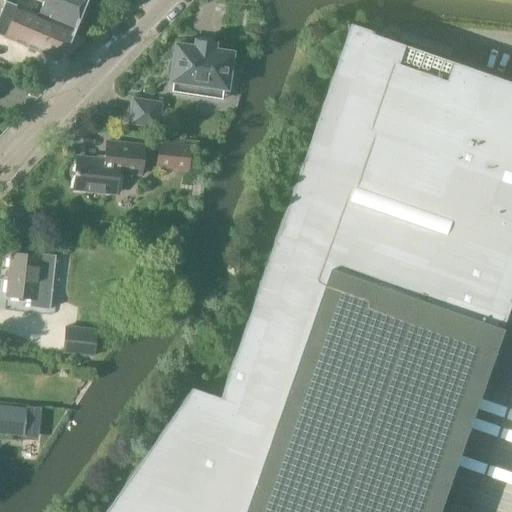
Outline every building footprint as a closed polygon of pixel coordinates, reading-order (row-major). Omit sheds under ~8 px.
[(73,30),(81,9),(58,0),(34,0),(42,3),(37,15),(73,30)] [(58,0),(81,9),(85,0),(58,0)] [(60,61),(73,30),(37,15),(16,6),(4,38),(60,61)] [(103,511),(438,511),(511,303),(511,81),(349,24),(218,398),(191,388),(103,511)] [(169,81),(226,90),(232,53),(213,50),(214,44),(195,41),(194,47),(175,44),(172,60),(169,63),(167,74),(170,77),(169,81)] [(157,128),(161,104),(133,100),(129,123),(157,128)] [(143,147),(125,145),(127,134),(107,132),(106,142),(105,142),(103,160),(75,157),(72,189),(115,194),(117,172),(140,175),(143,147)] [(172,161),(188,163),(190,147),(158,143),(155,167),(172,169),(172,161)] [(40,257),(10,254),(6,296),(30,299),(29,305),(49,309),(55,256),(40,254),(40,257)] [(93,356),(95,330),(65,327),(63,353),(93,356)] [(25,409),(0,406),(0,433),(22,436),(25,409)]
